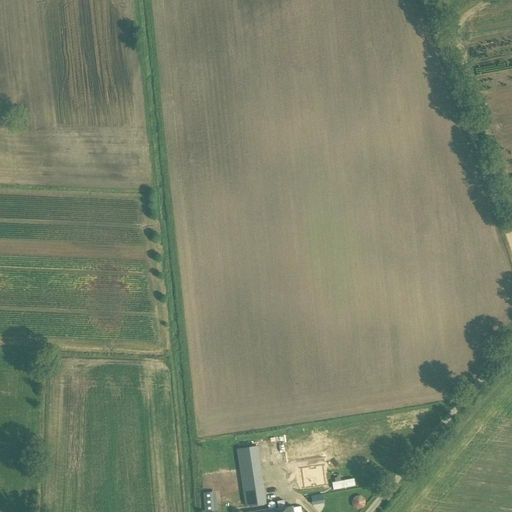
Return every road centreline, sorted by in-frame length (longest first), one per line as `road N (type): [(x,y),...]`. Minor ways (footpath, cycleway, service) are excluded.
road 1 (track): [(428,0),(511,242)]
road 2 (unclassified): [(369,511),(511,340)]
